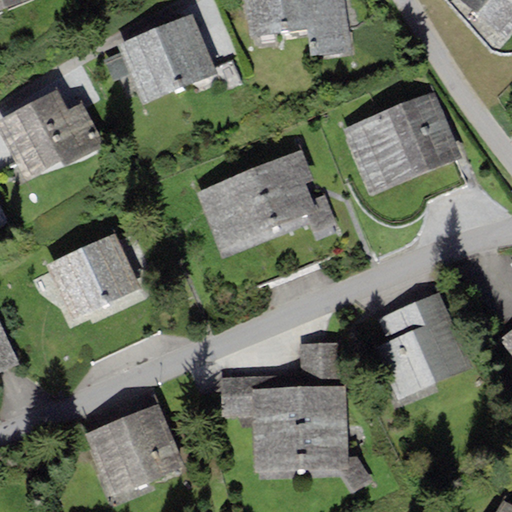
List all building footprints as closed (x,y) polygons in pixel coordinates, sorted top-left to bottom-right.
[(0,0),(0,12),(34,0),(0,0)] [(280,39),(275,0),(243,0),(248,43),(280,39)] [(313,36),(309,8),(308,0),(275,0),(280,39),(313,36)] [(511,0),(472,0),(511,33),(511,0)] [(313,36),(316,60),(353,56),(347,3),(309,8),(313,36)] [(201,15),(165,30),(189,89),(226,75),(201,15)] [(189,89),(165,30),(126,45),(150,105),(189,89)] [(51,93),(0,119),(0,135),(27,187),(104,149),(81,105),(62,114),(51,93)] [(432,98),(348,129),(373,195),(457,164),(432,98)] [(308,155),(258,175),(280,234),(306,225),(313,243),(338,233),(308,155)] [(280,234),(258,175),(204,195),(226,254),(280,234)] [(126,232),(87,250),(112,304),(151,286),(126,232)] [(112,304),(87,250),(51,267),(77,321),(112,304)] [(441,300),(384,323),(393,344),(378,350),(399,399),(470,371),(441,300)] [(0,327),(0,364),(13,360),(0,327)] [(253,381),(225,383),(226,418),(256,416),(255,477),(342,477),(354,493),(376,486),(364,463),(348,464),(347,348),(309,346),(310,393),(255,393),(253,381)] [(158,406),(92,432),(117,496),(183,470),(158,406)]
